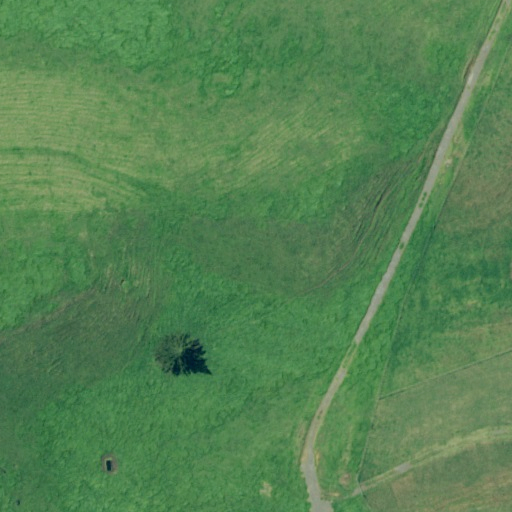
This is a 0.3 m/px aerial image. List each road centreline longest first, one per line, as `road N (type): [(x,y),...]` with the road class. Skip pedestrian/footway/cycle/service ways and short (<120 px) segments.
road 1 (track): [(510,0),(319,421),(305,468),(320,511)]
road 2 (track): [(511,440),(434,445),(317,502)]
